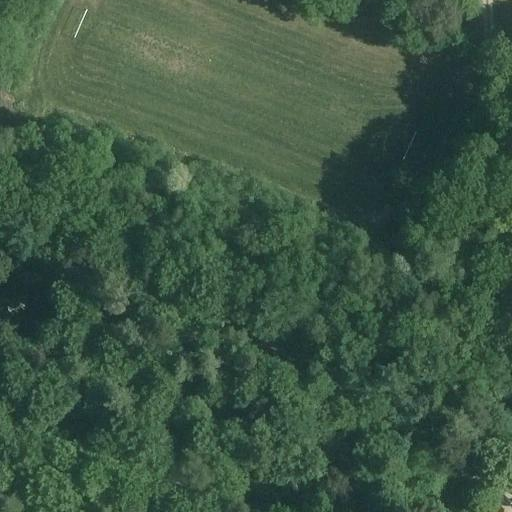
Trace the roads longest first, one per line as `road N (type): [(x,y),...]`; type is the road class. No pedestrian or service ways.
road 1 (tertiary): [(233,511),(0,430)]
road 2 (track): [(511,225),(486,0)]
